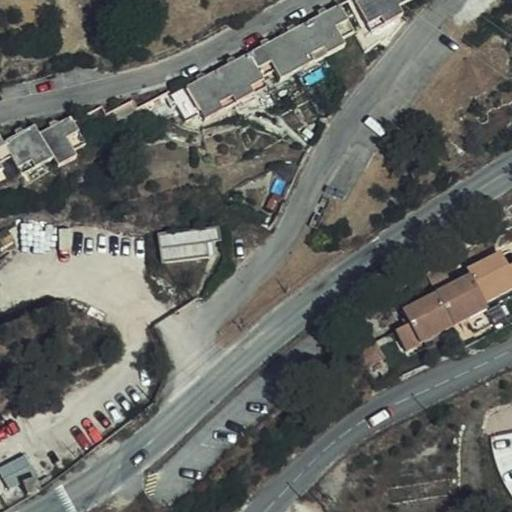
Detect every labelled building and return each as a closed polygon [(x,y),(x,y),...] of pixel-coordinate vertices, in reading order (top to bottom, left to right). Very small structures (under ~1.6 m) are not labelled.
[(403,21),(401,16),(392,0),(366,0),(358,4),(374,37),(403,21)] [(392,0),(401,16),(419,7),(415,0),(392,0)] [(343,12),(316,26),(332,59),(346,52),(343,48),(358,41),(343,12)] [(296,77),(332,59),(316,26),(281,43),(296,77)] [(279,86),(296,77),(281,43),(249,60),(261,84),(275,77),(279,86)] [(265,93),(261,84),(249,60),(218,76),(234,109),(265,93)] [(204,125),(234,109),(218,76),(172,99),(184,124),(200,117),(204,125)] [(75,116),(42,134),(56,161),(60,167),(80,155),(78,150),(89,144),(75,116)] [(25,178),(56,161),(42,134),(37,126),(5,142),(15,161),(25,178)] [(5,166),(15,161),(5,142),(0,131),(0,176),(7,173),(5,166)] [(207,230),(206,224),(149,234),(151,241),(207,230)] [(197,243),(209,240),(207,230),(151,241),(154,263),(199,256),(197,243)] [(466,271),(470,280),(482,305),(511,291),(511,265),(507,268),(500,255),(466,271)] [(435,296),(453,334),(488,317),(482,305),(470,280),(435,296)] [(453,334),(435,296),(400,313),(407,328),(395,333),(407,356),(453,334)] [(511,388),(499,395),(491,436),(500,481),(511,502),(511,388)] [(33,484),(21,489),(26,502),(38,497),(33,484)]
